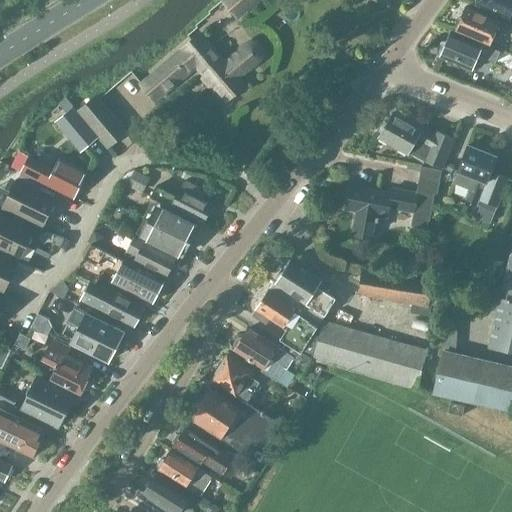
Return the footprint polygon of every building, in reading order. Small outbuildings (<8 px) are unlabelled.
[(238,18),(260,0),(234,0),(228,6),(238,18)] [(511,0),(477,0),(476,5),(509,18),(511,11),(511,0)] [(505,35),(510,25),(466,7),(456,31),(490,46),(497,31),(505,35)] [(145,86),(144,86),(145,87),(156,100),(188,72),(194,67),(203,77),(206,74),(215,84),(228,99),(246,84),(242,79),(259,64),(263,60),(265,57),(265,53),(264,50),(262,47),(262,46),(260,44),(256,43),(252,42),(248,43),(246,44),(243,47),(226,63),(210,45),(200,32),(179,50),(183,54),(177,59),(145,86)] [(482,45),(451,32),(447,42),(442,43),(438,51),(442,53),(441,56),(472,69),(477,55),(495,62),(500,51),(482,43),(482,45)] [(74,106),(55,121),(81,152),(99,136),(108,147),(127,131),(105,105),(97,95),(78,111),(74,106)] [(420,130),(392,115),(378,136),(408,154),(409,153),(422,160),(423,161),(442,168),(455,138),(435,130),(436,134),(422,126),(420,130)] [(488,153),(467,145),(452,183),(468,189),(465,199),(478,204),(480,198),(498,206),(509,179),(490,172),(497,156),(488,153)] [(55,169),(29,155),(21,171),(27,174),(46,185),(74,199),(87,171),(60,158),(55,169)] [(430,214),(434,192),(437,192),(441,170),(421,166),(417,192),(392,187),(391,192),(351,185),(346,209),(355,211),(351,235),(372,239),(376,216),(388,218),(390,208),(413,213),(411,225),(427,228),(430,214)] [(140,192),(147,179),(136,173),(135,174),(128,175),(124,178),(121,182),(129,186),(140,192)] [(43,228),(57,199),(18,180),(4,208),(43,228)] [(203,199),(206,193),(185,182),(177,198),(156,187),(151,197),(203,224),(213,205),(203,199)] [(153,222),(190,241),(198,226),(160,207),(153,222)] [(0,249),(21,259),(35,231),(0,213),(0,249)] [(182,256),(190,241),(153,222),(145,237),(182,256)] [(94,231),(88,242),(99,247),(104,237),(94,231)] [(59,236),(55,244),(66,249),(70,242),(59,236)] [(167,276),(176,259),(133,238),(127,250),(137,255),(135,260),(167,276)] [(164,281),(91,244),(76,272),(91,279),(98,283),(105,269),(115,274),(112,281),(154,301),(164,281)] [(434,244),(432,256),(445,259),(448,247),(434,244)] [(511,245),(489,345),(511,350),(511,245)] [(0,291),(4,294),(18,265),(0,255),(0,291)] [(314,309),(325,315),(335,298),(321,289),(324,285),(319,282),(320,280),(291,261),(277,283),(315,307),(314,309)] [(440,307),(444,285),(432,283),(432,282),(364,271),(361,292),(428,303),(428,305),(440,307)] [(144,307),(98,283),(91,279),(83,295),(108,308),(106,312),(134,326),(144,307)] [(50,291),(64,298),(69,288),(65,282),(63,281),(50,291)] [(287,342),(302,351),(322,320),(325,315),(314,309),(274,283),(253,315),(267,324),(270,318),(288,329),(281,339),(287,342)] [(456,350),(461,288),(448,287),(444,349),(456,350)] [(108,362),(124,331),(87,313),(72,343),(108,362)] [(428,350),(322,320),(302,351),(319,360),(418,388),(428,350)] [(302,351),(287,342),(283,350),(249,328),(235,350),(263,368),(262,371),(277,380),(285,367),(287,368),(293,359),(306,367),(311,358),(319,360),(302,351)] [(22,349),(28,336),(20,333),(14,345),(22,349)] [(89,379),(91,375),(89,374),(92,368),(93,368),(65,354),(68,347),(54,340),(44,358),(59,365),(53,377),(82,392),(83,390),(85,390),(90,381),(89,379)] [(2,347),(0,351),(0,367),(1,368),(9,351),(2,347)] [(511,411),(511,366),(444,351),(434,394),(511,411)] [(211,381),(236,396),(246,402),(259,382),(250,375),(252,371),(227,355),(211,381)] [(59,428),(67,411),(75,396),(37,377),(20,409),(59,428)] [(0,399),(12,406),(17,397),(0,388),(0,399)] [(246,402),(236,396),(232,403),(209,390),(191,419),(248,455),(255,443),(264,448),(279,423),(246,402)] [(0,441),(7,445),(7,444),(33,457),(45,431),(0,409),(0,441)] [(221,474),(232,457),(185,428),(173,446),(200,463),(201,461),(221,474)] [(206,473),(171,450),(159,470),(185,486),(198,495),(201,497),(213,478),(206,473)] [(0,478),(5,481),(11,467),(0,461),(0,478)] [(156,474),(143,495),(170,511),(179,511),(190,496),(156,474)] [(198,495),(196,500),(207,507),(213,511),(217,511),(219,509),(210,503),(201,497),(198,495)]
